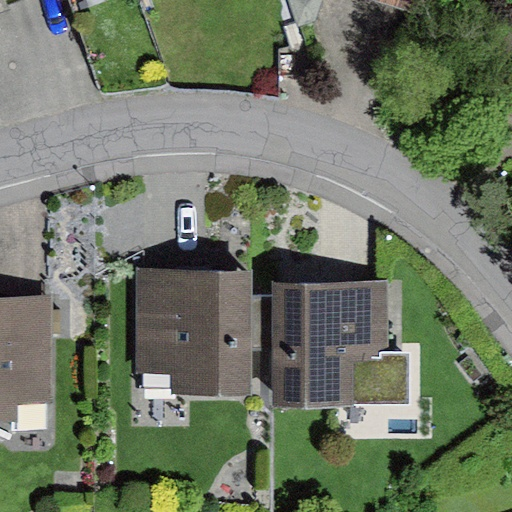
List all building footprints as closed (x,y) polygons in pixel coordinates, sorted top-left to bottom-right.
[(371,0),(420,16),(424,0),(371,0)] [(255,262),(140,262),(139,369),(173,369),(173,389),(255,390),(255,262)] [(390,275),(273,276),(274,400),(411,399),(411,351),(391,351),(390,275)] [(54,291),(0,290),(0,416),(18,417),(18,399),(53,399),(54,291)] [(14,435),(44,443),(53,407),(23,399),(14,435)]
